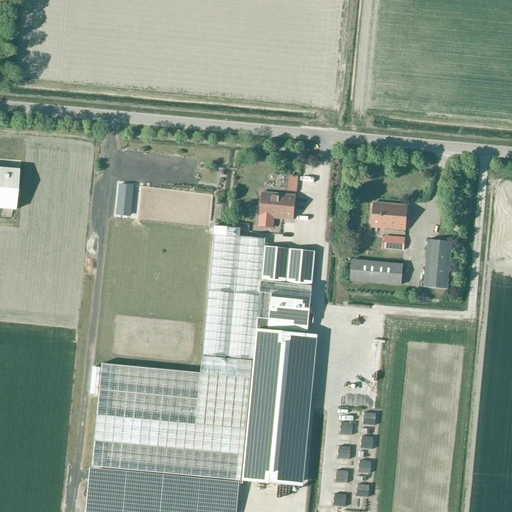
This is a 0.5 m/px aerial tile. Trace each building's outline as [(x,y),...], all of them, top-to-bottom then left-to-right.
[(312,193),(313,165),(297,164),(295,193),(312,193)] [(18,170),(0,168),(0,209),(15,211),(18,170)] [(292,190),(292,174),(281,174),(281,190),(292,190)] [(118,201),(117,213),(117,214),(129,215),(132,185),(120,184),(118,201)] [(170,193),(169,215),(182,215),(183,193),(170,193)] [(259,218),(259,226),(273,228),(274,218),(293,220),(296,196),(262,193),(259,218)] [(196,195),(196,212),(205,213),(206,196),(196,195)] [(371,228),(406,231),(408,206),(373,203),(371,228)] [(313,286),(315,252),(264,246),(265,239),(239,237),(240,229),(214,226),(201,373),(101,365),(92,467),(293,485),(310,285),(313,286)] [(390,250),(404,251),(404,238),(391,237),(390,250)] [(424,288),(448,290),(453,242),(428,241),(424,288)] [(82,242),(81,258),(91,258),(91,242),(82,242)] [(351,282),(402,286),(403,265),(352,260),(351,282)] [(364,413),(363,425),(374,426),(376,414),(364,413)] [(341,423),(340,435),(351,436),(353,424),(341,423)] [(361,437),(360,449),(372,450),(373,438),(361,437)] [(338,447),(337,459),(349,460),(350,448),(338,447)] [(359,461),(358,473),(370,474),(371,462),(359,461)] [(336,471),(335,483),(347,484),(348,472),(336,471)] [(357,485),(356,497),(368,498),(369,486),(357,485)] [(334,494),(333,506),(345,507),(346,495),(334,494)]
